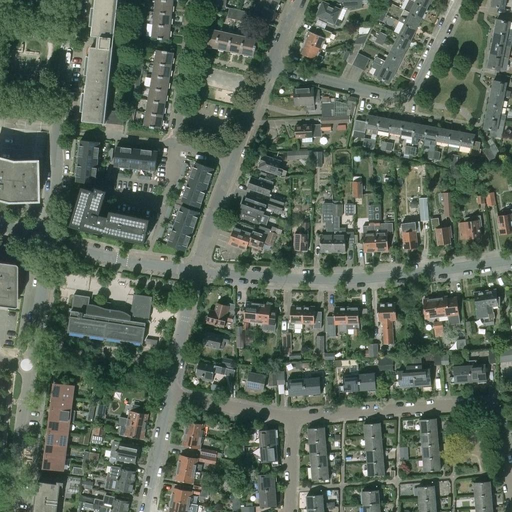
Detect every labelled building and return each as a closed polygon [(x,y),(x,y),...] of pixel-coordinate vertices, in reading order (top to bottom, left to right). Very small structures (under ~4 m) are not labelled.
[(95,0),(92,36),(98,37),(97,48),(90,47),(82,121),(102,124),(110,50),(113,51),(114,38),(112,38),(115,0),(95,0)] [(173,2),(156,0),(155,0),(154,13),(172,14),(173,2)] [(280,0),(260,0),(259,4),(275,11),(280,0)] [(318,8),(320,11),(317,16),(328,21),(327,23),(333,25),(334,24),(339,26),(342,21),(336,18),(342,7),(345,8),(362,8),(361,0),(334,0),(334,3),(333,2),(331,7),(323,3),(322,4),(320,5),(318,8)] [(415,3),(409,0),(404,11),(410,13),(422,19),(427,8),(415,3)] [(431,0),(416,0),(415,3),(427,8),(431,0)] [(505,0),(492,0),(491,7),(504,9),(505,0)] [(275,11),(259,4),(253,15),(269,23),(275,11)] [(385,5),(381,12),(386,15),(390,8),(385,5)] [(422,19),(410,13),(404,11),(399,21),(416,30),(422,19)] [(386,15),(381,12),(378,20),(383,22),(386,15)] [(154,13),(153,25),(170,27),(172,14),(154,13)] [(511,23),(496,20),(494,32),(511,35),(511,23)] [(399,21),(393,32),(399,34),(399,35),(411,41),(416,30),(399,21)] [(170,27),(153,25),(151,38),(158,39),(158,40),(162,40),(162,39),(169,40),(170,27)] [(306,37),(304,41),(305,41),(304,43),(320,50),(321,50),(323,44),(324,44),(326,39),(330,39),(332,33),(317,27),(314,34),(309,32),(307,37),(306,37)] [(216,49),(220,31),(207,28),(206,35),(205,35),(204,39),(205,39),(203,46),(216,49)] [(354,45),(362,44),(370,29),(358,29),(359,36),(354,45)] [(220,31),(216,49),(229,51),(232,34),(220,31)] [(511,41),(511,35),(494,32),(492,44),(511,48),(511,41)] [(380,33),(377,38),(384,41),(387,36),(380,33)] [(245,37),(232,34),(229,51),(241,54),(245,37)] [(411,41),(399,35),(394,46),(406,51),(411,41)] [(257,39),(245,37),(241,54),(253,57),(257,39)] [(382,46),(384,41),(377,38),(373,37),(372,40),(375,42),(382,46)] [(302,48),(300,54),(304,55),(316,60),(317,59),(321,60),(323,55),(319,53),(320,50),(304,43),(304,44),(303,44),(301,48),(302,48)] [(358,54),(362,44),(354,45),(350,53),(346,61),(346,62),(352,65),(358,54)] [(511,48),(492,44),(489,56),(509,59),(511,48)] [(394,46),(388,56),(400,62),(406,51),(394,46)] [(38,70),(38,52),(10,51),(9,68),(38,70)] [(156,51),(154,64),(172,67),(174,54),(156,51)] [(364,56),(358,54),(352,65),(358,68),(364,56)] [(364,56),(358,68),(363,71),(369,59),(364,56)] [(377,57),(374,62),(395,73),(400,62),(388,56),(386,62),(377,57)] [(489,56),(487,68),(506,71),(509,59),(489,56)] [(395,73),(374,62),(372,67),(376,69),(373,75),(390,84),(395,73)] [(154,64),(152,76),(169,79),(172,67),(154,64)] [(169,79),(152,76),(150,88),(167,91),(169,79)] [(491,93),(504,96),(510,97),(511,92),(505,91),(506,84),(493,81),(491,93)] [(150,88),(148,101),(165,104),(167,91),(150,88)] [(319,90),(314,90),(314,89),(294,90),(294,98),(316,97),(319,97),(319,90)] [(504,96),(491,93),(488,105),(502,108),(504,96)] [(316,97),(294,98),(295,107),(315,105),(315,102),(318,102),(318,99),(316,99),(316,97)] [(165,104),(148,101),(146,113),(163,116),(165,104)] [(488,105),(486,117),(505,121),(506,116),(500,114),(502,108),(488,105)] [(163,116),(146,113),(143,126),(161,129),(163,116)] [(368,115),(367,122),(356,120),(354,131),(366,133),(366,129),(373,130),(372,135),(377,135),(378,131),(380,118),(368,115)] [(505,121),(486,117),(484,129),(490,130),(489,136),(501,139),(505,121)] [(380,118),(378,131),(390,133),(392,120),(380,118)] [(404,122),(392,120),(390,133),(401,135),(404,122)] [(404,122),(401,135),(413,137),(416,124),(404,122)] [(304,125),(296,126),(296,138),(302,138),(302,143),(312,142),(312,138),(319,137),(319,131),(321,131),(331,131),(331,124),(321,125),(319,125),(304,125)] [(413,137),(412,142),(417,143),(418,138),(425,139),(427,126),(416,124),(413,137)] [(439,128),(427,126),(425,139),(432,141),(431,145),(436,146),(436,141),(437,141),(439,128)] [(451,131),(439,128),(437,141),(448,144),(451,131)] [(451,131),(448,144),(460,146),(463,133),(451,131)] [(475,135),(463,133),(460,146),(471,148),(470,155),(478,156),(480,143),(474,142),(475,135)] [(374,150),(376,141),(364,139),(363,148),(374,150)] [(99,153),(100,142),(81,140),(79,151),(99,153)] [(494,144),(489,147),(495,158),(501,155),(494,144)] [(127,148),(116,147),(114,166),(124,168),(127,148)] [(495,158),(489,147),(483,150),(489,162),(495,158)] [(124,168),(135,169),(137,149),(127,148),(124,168)] [(135,169),(145,170),(147,151),(137,149),(135,169)] [(98,163),(99,153),(79,151),(78,161),(98,163)] [(145,170),(156,171),(158,152),(147,151),(145,170)] [(260,163),(258,169),(273,174),(278,175),(277,177),(282,177),(285,176),(287,172),(284,171),(278,169),(281,162),(262,156),(262,158),(260,158),(259,161),(260,163)] [(0,158),(0,200),(6,202),(36,201),(35,160),(11,161),(0,158)] [(96,174),(98,163),(78,161),(77,172),(96,174)] [(210,179),(214,169),(196,162),(192,172),(210,179)] [(77,172),(76,182),(95,184),(96,174),(77,172)] [(192,172),(188,182),(207,189),(210,179),(192,172)] [(247,187),(249,187),(248,188),(269,196),(273,183),(259,178),(258,181),(252,178),(251,179),(249,179),(247,187)] [(188,182),(185,192),(203,198),(207,189),(188,182)] [(364,186),(362,186),(362,182),(353,182),(353,197),(362,197),(362,189),(364,189),(364,186)] [(93,190),(83,187),(71,225),(94,232),(95,231),(106,233),(106,235),(145,243),(150,219),(111,211),(110,215),(100,212),(107,191),(97,188),(95,192),(93,191),(93,190)] [(185,192),(181,202),(200,208),(203,198),(185,192)] [(452,193),(444,194),(445,218),(453,217),(452,193)] [(493,193),(485,194),(487,207),(495,205),(493,193)] [(270,201),(283,206),(285,201),(272,196),(270,201)] [(242,200),(240,207),(263,215),(266,206),(245,198),(244,201),(242,200)] [(427,200),(420,200),(421,222),(428,221),(427,200)] [(283,206),(270,201),(268,207),(281,212),(283,206)] [(321,235),(321,252),(333,252),(333,249),(333,235),(333,222),(334,205),(334,204),(323,204),(323,222),(326,222),(326,228),(327,228),(327,235),(321,235)] [(333,249),(333,252),(345,252),(345,244),(354,244),(354,235),(354,232),(346,232),(346,229),(340,229),(340,217),(342,217),(343,205),(334,205),(333,222),(333,235),(333,249)] [(196,222),(200,212),(181,206),(178,216),(196,222)] [(263,215),(240,207),(237,215),(238,216),(238,217),(261,225),(261,224),(266,225),(269,217),(263,215)] [(503,212),(504,217),(497,218),(500,235),(511,233),(511,211),(503,212)] [(178,216),(174,225),(192,232),(196,222),(178,216)] [(474,239),(481,238),(479,228),(482,228),(480,216),(464,218),(465,223),(459,224),(461,240),(467,239),(467,240),(469,239),(470,241),(474,241),(474,239)] [(448,228),(439,229),(438,219),(431,220),(432,230),(435,230),(438,246),(450,244),(448,228)] [(406,224),(402,224),(403,233),(405,250),(417,248),(416,239),(415,233),(415,231),(419,231),(419,232),(420,232),(420,231),(419,222),(406,224)] [(302,223),(302,234),(295,234),(294,250),(307,251),(307,235),(308,235),(308,223),(302,223)] [(261,224),(261,225),(259,229),(266,232),(269,233),(269,232),(270,231),(275,233),(276,229),(266,225),(261,224)] [(379,226),(374,227),(375,232),(376,251),(388,250),(387,233),(392,233),(392,224),(379,224),(379,226)] [(174,225),(171,235),(189,242),(192,232),(174,225)] [(370,226),(363,226),(363,231),(363,233),(364,251),(376,251),(375,232),(374,227),(370,227),(370,226)] [(248,246),(252,234),(234,228),(229,244),(246,250),(248,245),(248,246)] [(252,234),(248,246),(261,250),(265,239),(268,240),(266,244),(272,246),(277,234),(269,232),(269,233),(266,232),(265,234),(253,230),(252,234)] [(171,235),(167,245),(185,252),(189,242),(171,235)] [(0,305),(12,307),(13,307),(14,307),(14,306),(15,304),(16,301),(16,298),(17,292),(17,286),(17,279),(16,272),(15,266),(14,265),(13,264),(0,262),(0,305)] [(500,296),(496,297),(495,290),(485,292),(490,325),(494,325),(493,319),(494,319),(494,313),(492,313),(491,306),(498,306),(499,305),(499,306),(500,296)] [(490,325),(485,292),(474,293),(477,318),(484,317),(485,326),(490,325)] [(149,319),(152,297),(133,294),(131,309),(130,316),(127,314),(125,313),(122,312),(120,312),(119,311),(110,310),(110,306),(110,304),(105,303),(104,305),(103,309),(98,307),(93,305),(92,305),(88,305),(89,297),(73,295),(68,332),(142,344),(145,323),(146,318),(149,319)] [(447,298),(435,299),(437,317),(448,315),(449,318),(447,318),(448,325),(460,324),(456,298),(447,299),(447,298)] [(437,317),(435,299),(423,301),(425,318),(437,317)] [(207,317),(206,320),(207,322),(207,323),(224,327),(226,320),(235,322),(235,305),(229,303),(228,307),(217,304),(215,311),(210,310),(209,316),(207,317)] [(246,303),(244,323),(243,329),(248,330),(248,323),(256,324),(258,304),(246,303)] [(393,343),(391,320),(395,320),(394,303),(378,304),(379,321),(382,321),(384,344),(393,343)] [(258,304),(256,324),(263,325),(263,330),(275,331),(276,322),(275,322),(276,313),(270,313),(271,306),(258,304)] [(302,321),(303,307),(291,306),(290,323),(302,324),(302,321)] [(302,321),(302,324),(304,324),(313,324),(313,327),(320,328),(321,311),(314,311),(315,307),(304,307),(303,307),(302,321)] [(335,316),(327,316),(327,336),(335,336),(335,324),(339,324),(339,331),(346,331),(346,329),(346,324),(346,307),(334,307),(335,316)] [(358,307),(346,307),(346,324),(346,329),(358,329),(358,324),(358,307)] [(474,322),(465,323),(467,336),(475,334),(474,322)] [(206,332),(205,339),(203,339),(202,342),(204,344),(203,345),(220,349),(222,341),(236,344),(236,335),(231,334),(230,337),(223,336),(206,332)] [(291,334),(283,334),(283,337),(283,353),(292,352),(291,337),(291,334)] [(368,344),(369,357),(377,357),(377,344),(368,344)] [(447,352),(440,353),(441,366),(448,365),(447,352)] [(430,369),(421,370),(420,354),(413,355),(413,364),(414,370),(415,386),(431,385),(430,369)] [(235,361),(223,358),(221,366),(233,369),(235,361)] [(357,359),(333,361),(333,367),(341,367),(350,366),(350,375),(343,376),(344,391),(360,390),(358,374),(357,359)] [(476,361),(469,362),(469,365),(470,382),(486,381),(485,364),(477,365),(476,361)] [(196,370),(196,372),(197,374),(197,375),(204,377),(203,380),(211,382),(214,372),(224,374),(224,375),(234,377),(235,371),(226,369),(219,367),(215,366),(199,362),(198,369),(196,370)] [(406,369),(398,369),(398,371),(399,387),(415,386),(414,370),(413,364),(406,365),(406,369)] [(470,382),(469,365),(453,367),(454,383),(470,382)] [(268,371),(269,385),(277,385),(276,371),(268,371)] [(250,372),(247,388),(263,391),(266,375),(250,372)] [(374,373),(358,374),(360,390),(375,389),(374,373)] [(319,377),(303,379),(305,395),(321,393),(319,377)] [(303,379),(287,380),(289,396),(305,395),(303,379)] [(73,386),(53,383),(53,384),(54,384),(53,395),(71,398),(73,386)] [(71,398),(53,395),(51,407),(70,410),(71,398)] [(104,419),(106,406),(98,404),(96,417),(104,419)] [(119,417),(118,422),(128,424),(145,427),(147,415),(143,414),(144,408),(133,406),(132,411),(130,411),(129,419),(119,417)] [(74,423),(75,411),(51,408),(50,420),(68,422),(74,423)] [(420,433),(436,432),(435,419),(419,420),(420,433)] [(67,434),(68,422),(50,420),(48,431),(67,434)] [(118,422),(117,426),(121,427),(120,435),(125,436),(142,439),(145,427),(128,424),(118,422)] [(188,422),(187,427),(185,428),(184,432),(185,433),(185,434),(202,437),(204,425),(188,422)] [(364,437),(381,436),(380,423),(363,424),(364,437)] [(103,428),(95,426),(94,435),(102,436),(105,436),(105,431),(103,431),(103,428)] [(308,442),(325,440),(324,427),(307,429),(308,442)] [(260,447),(276,445),(275,430),(259,431),(260,447)] [(67,434),(48,431),(47,443),(65,446),(67,434)] [(437,445),(436,432),(420,433),(421,446),(437,445)] [(185,434),(185,435),(183,436),(182,439),(184,441),(183,446),(200,449),(202,437),(185,434)] [(93,435),(92,442),(102,444),(103,437),(94,435),(93,435)] [(382,449),(381,436),(364,437),(365,450),(382,449)] [(326,453),(325,440),(308,442),(309,454),(326,453)] [(112,445),(111,450),(119,452),(137,455),(137,454),(139,454),(140,450),(138,449),(139,447),(120,444),(113,442),(112,445)] [(65,446),(47,443),(45,455),(64,458),(65,446)] [(278,461),(276,445),(260,447),(261,463),(278,461)] [(438,457),(437,445),(421,446),(422,458),(438,457)] [(216,458),(217,453),(218,452),(202,449),(201,455),(216,458)] [(383,462),(382,449),(365,450),(366,463),(383,462)] [(111,450),(110,457),(109,461),(116,463),(117,460),(135,464),(135,462),(138,462),(139,458),(137,456),(137,455),(111,450)] [(90,451),(88,458),(98,460),(100,453),(90,451)] [(327,466),(326,453),(309,454),(310,467),(327,466)] [(64,458),(45,455),(44,467),(62,470),(64,458)] [(200,455),(199,461),(216,465),(217,459),(200,455)] [(181,456),(180,461),(178,462),(177,466),(178,467),(178,468),(201,472),(202,466),(196,464),(197,459),(181,456)] [(439,470),(438,457),(422,458),(423,471),(439,470)] [(383,462),(366,463),(367,476),(384,474),(383,462)] [(327,482),(327,479),(328,479),(327,466),(310,467),(311,480),(323,479),(324,482),(327,482)] [(85,468),(74,467),(73,474),(84,475),(85,468)] [(134,482),(136,472),(112,467),(111,474),(108,473),(107,477),(134,482)] [(178,468),(178,470),(176,470),(176,474),(177,475),(176,480),(192,484),(193,479),(199,480),(201,472),(178,468)] [(259,491),(275,490),(274,474),(258,475),(259,491)] [(108,489),(131,493),(134,482),(107,477),(106,481),(109,482),(108,489)] [(57,511),(59,498),(62,497),(64,482),(57,482),(57,484),(37,482),(33,511),(57,511)] [(474,496),(490,495),(489,482),(473,483),(474,496)] [(418,500),(434,499),(433,486),(417,487),(418,500)] [(174,488),(173,494),(171,495),(171,498),(172,500),(190,504),(192,492),(174,488)] [(277,506),(275,490),(259,491),(260,507),(277,506)] [(362,504),(378,503),(377,490),(361,491),(362,504)] [(322,494),(305,496),(306,509),(323,507),(322,494)] [(95,499),(94,504),(100,506),(102,507),(107,508),(124,511),(126,511),(129,502),(116,498),(104,495),(103,501),(95,499)] [(490,495),(474,496),(475,509),(491,507),(490,495)] [(431,511),(435,511),(434,499),(418,500),(419,511),(431,511)] [(170,502),(169,505),(170,507),(169,511),(196,511),(197,505),(190,504),(172,500),(171,502),(170,502)] [(379,511),(378,503),(362,504),(362,511),(379,511)]
